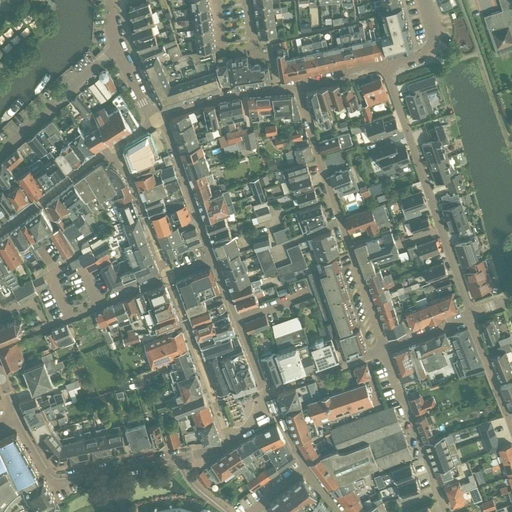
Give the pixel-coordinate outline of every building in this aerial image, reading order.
[(21,0),(0,0),(0,2),(17,9),(21,0)] [(159,0),(162,9),(168,7),(165,0),(159,0)] [(191,8),(209,6),(208,0),(182,0),(183,4),(189,3),(189,2),(190,1),(191,8)] [(331,0),(319,0),(320,2),(321,10),(326,9),(326,4),(324,4),(324,2),(331,1),(331,0)] [(331,0),(331,1),(332,9),(337,8),(336,3),(335,3),(335,1),(342,0),(341,0),(331,0)] [(385,10),(402,5),(400,0),(377,0),(374,1),(376,6),(381,5),(381,3),(383,2),(385,10)] [(443,10),(453,6),(450,0),(448,0),(441,3),(443,10)] [(497,54),(511,48),(511,0),(499,0),(502,9),(484,15),(497,54)] [(133,19),(144,15),(152,13),(148,2),(144,4),(139,5),(129,8),(133,19)] [(274,13),(281,12),(281,7),(275,8),(275,9),(273,9),(272,3),(272,2),(254,5),(256,15),(274,13)] [(381,36),(386,55),(389,54),(413,48),(405,18),(404,19),(403,16),(404,15),(402,5),(385,10),(381,11),(388,33),(381,35),(381,36)] [(193,19),(211,17),(209,6),(191,8),(184,9),(184,15),(190,14),(190,12),(192,12),(193,19)] [(136,29),(144,27),(152,24),(152,25),(156,24),(152,13),(144,15),(133,19),(136,29)] [(275,24),(283,23),(282,18),(277,18),(277,20),(275,20),(274,13),(256,15),(258,26),(275,24)] [(193,19),(185,20),(186,25),(192,24),(191,23),(193,23),(194,30),(212,27),(211,17),(193,19)] [(136,29),(132,30),(136,41),(155,34),(152,25),(152,24),(144,27),(136,29)] [(275,24),(258,26),(259,37),(277,35),(277,34),(284,33),(284,28),(278,29),(278,31),(276,31),(275,24)] [(194,30),(187,31),(187,36),(193,35),(193,34),(195,33),(196,40),(214,38),(212,27),(194,30)] [(369,29),(371,38),(376,58),(386,55),(381,36),(376,37),(373,28),(369,29)] [(360,31),(366,60),(376,58),(371,38),(366,40),(364,30),(360,31)] [(366,60),(360,31),(350,33),(352,43),(357,62),(366,60)] [(350,33),(344,35),(340,36),(347,65),(357,62),(352,43),(350,33)] [(140,51),(143,50),(144,50),(159,45),(155,34),(136,41),(140,51)] [(333,47),(337,67),(347,65),(340,36),(336,37),(339,46),(333,47)] [(197,52),(214,49),(215,49),(214,38),(196,40),(188,41),(189,47),(195,46),(194,44),(196,44),(197,52)] [(144,50),(143,50),(140,51),(143,59),(141,64),(144,71),(148,80),(158,104),(164,107),(221,87),(215,70),(218,69),(216,65),(219,65),(218,63),(216,63),(214,49),(197,52),(182,54),(175,39),(171,41),(159,45),(144,50)] [(337,67),(333,47),(328,49),(325,39),(321,40),(328,69),(337,67)] [(328,69),(321,40),(312,42),(318,71),(328,69)] [(302,45),(309,74),(318,71),(312,42),(302,45)] [(309,74),(302,45),(298,46),(300,55),(295,56),(299,76),(309,74)] [(299,76),(295,56),(290,58),(287,48),(283,49),(284,54),(289,78),(299,76)] [(284,54),(283,49),(279,50),(277,55),(281,80),(289,78),(284,54)] [(270,80),(268,66),(261,67),(259,65),(251,66),(251,65),(249,64),(248,64),(247,56),(227,59),(231,86),(270,80)] [(216,65),(218,69),(222,83),(230,82),(226,57),(217,58),(218,63),(219,65),(216,65)] [(100,72),(100,73),(99,76),(102,78),(105,79),(111,90),(116,88),(108,74),(108,73),(106,70),(102,70),(100,72)] [(411,94),(406,96),(413,116),(413,118),(433,112),(427,94),(438,90),(434,76),(408,85),(411,94)] [(367,121),(373,118),(368,105),(388,98),(380,77),(360,84),(368,104),(362,106),(367,121)] [(346,106),(340,89),(338,84),(327,87),(333,104),(335,109),(345,106),(346,106)] [(346,106),(345,106),(347,112),(360,108),(355,94),(353,95),(350,86),(340,89),(346,106)] [(333,104),(327,87),(315,90),(319,102),(320,109),(324,118),(329,116),(325,107),(333,104)] [(319,102),(315,90),(306,92),(312,114),(316,114),(319,122),(323,121),(325,129),(331,127),(329,118),(324,120),(320,109),(319,102)] [(119,106),(131,126),(134,125),(135,126),(139,124),(119,92),(113,98),(119,106)] [(90,110),(77,94),(71,100),(83,115),(90,110)] [(272,96),(274,110),(274,112),(279,112),(279,116),(284,116),(284,114),(292,113),(293,120),(302,119),(293,94),(272,96)] [(274,110),(272,96),(256,97),(258,113),(255,113),(256,120),(254,120),(255,121),(259,121),(259,119),(263,119),(263,114),(270,114),(270,111),(274,110)] [(258,113),(256,97),(248,98),(250,114),(251,120),(252,120),(252,122),(255,121),(254,120),(256,120),(255,113),(258,113)] [(229,101),(236,129),(242,128),(239,119),(245,117),(241,98),(229,101)] [(236,129),(229,101),(218,104),(223,123),(228,121),(230,130),(236,129)] [(208,127),(219,125),(214,105),(203,108),(208,127)] [(131,126),(119,106),(109,113),(106,109),(95,117),(99,124),(108,141),(121,133),(122,135),(126,133),(124,131),(131,126)] [(173,130),(192,124),(188,113),(169,120),(173,130)] [(373,118),(367,121),(365,121),(371,139),(399,129),(395,117),(384,121),(381,115),(373,118)] [(36,131),(47,144),(55,155),(66,171),(82,159),(65,135),(63,136),(60,131),(61,130),(52,118),(36,131)] [(347,120),(340,123),(343,130),(350,127),(347,120)] [(95,149),(84,133),(79,127),(78,126),(79,125),(78,124),(77,126),(78,127),(68,135),(63,128),(61,130),(60,131),(63,136),(65,135),(82,159),(95,149)] [(84,133),(95,149),(108,141),(99,124),(84,133)] [(192,124),(173,130),(177,141),(196,134),(192,124)] [(275,124),(265,126),(267,135),(277,133),(275,124)] [(429,163),(448,157),(445,150),(451,148),(442,124),(429,129),(433,140),(422,143),(429,163)] [(248,132),(246,127),(227,132),(227,135),(229,142),(236,140),(237,142),(239,150),(258,146),(254,131),(248,132)] [(44,163),(56,180),(66,171),(55,155),(47,144),(36,131),(28,138),(40,154),(46,150),(50,156),(52,157),(46,161),(44,163)] [(205,133),(208,141),(214,139),(211,131),(205,133)] [(322,153),(333,150),(352,144),(349,132),(318,142),(322,153)] [(128,157),(144,151),(145,150),(153,148),(147,133),(128,145),(126,150),(128,157)] [(196,134),(177,141),(181,151),(199,144),(196,134)] [(229,142),(227,135),(218,138),(221,147),(237,142),(236,140),(229,142)] [(291,142),(289,135),(275,139),(277,147),(291,142)] [(217,138),(181,152),(183,159),(191,156),(191,157),(205,153),(204,148),(211,146),(210,144),(218,141),(217,138)] [(299,160),(313,155),(309,143),(304,144),(302,139),(287,144),(289,150),(295,148),(299,160)] [(23,157),(23,156),(34,149),(26,140),(16,148),(23,157)] [(410,159),(405,145),(392,150),(389,144),(375,149),(379,159),(380,159),(384,169),(400,163),(401,165),(409,162),(408,160),(410,159)] [(6,170),(10,167),(23,157),(16,148),(0,161),(0,162),(6,170)] [(132,168),(144,163),(152,160),(161,156),(160,154),(156,155),(154,151),(147,154),(145,150),(144,151),(128,157),(132,168)] [(171,162),(168,153),(163,155),(166,164),(171,162)] [(191,156),(183,159),(189,176),(204,171),(211,169),(205,153),(191,157),(191,156)] [(29,167),(44,189),(56,180),(44,163),(46,161),(42,155),(29,164),(30,166),(29,167)] [(448,157),(429,163),(436,182),(447,179),(451,190),(464,185),(460,174),(454,176),(448,157)] [(144,163),(132,168),(136,176),(161,167),(161,166),(160,164),(154,166),(152,160),(144,163)] [(116,189),(101,161),(95,166),(105,184),(104,185),(109,194),(112,192),(114,194),(113,195),(114,197),(119,194),(116,189)] [(101,161),(116,189),(126,182),(123,177),(120,173),(118,170),(113,166),(107,163),(101,161)] [(306,161),(282,169),(285,180),(310,173),(306,161)] [(12,179),(0,162),(0,184),(17,208),(31,198),(16,176),(16,177),(12,179)] [(161,167),(136,176),(139,185),(163,178),(163,180),(166,179),(167,181),(177,178),(173,165),(162,168),(161,167)] [(84,197),(90,207),(96,204),(100,209),(104,206),(100,200),(100,199),(109,194),(104,185),(105,184),(95,166),(73,182),(84,197)] [(44,189),(29,167),(24,171),(23,169),(18,172),(20,174),(19,174),(18,172),(14,174),(16,177),(16,176),(31,198),(44,189)] [(336,173),(330,176),(335,190),(337,189),(339,195),(358,188),(352,173),(350,174),(348,169),(342,171),(341,169),(335,172),(336,173)] [(204,171),(189,176),(193,185),(207,180),(208,181),(213,179),(211,173),(206,175),(204,171)] [(310,173),(285,181),(289,192),(313,185),(310,173)] [(163,178),(139,185),(144,198),(167,190),(180,185),(177,178),(167,181),(166,179),(163,180),(163,178)] [(253,191),(261,188),(258,178),(249,181),(253,191)] [(207,180),(193,185),(197,198),(210,194),(212,193),(208,181),(207,180)] [(372,196),(386,191),(381,181),(368,186),(367,185),(360,188),(364,199),(372,196)] [(84,197),(73,182),(60,193),(71,208),(72,207),(78,216),(73,219),(74,221),(72,222),(72,223),(61,229),(68,239),(79,233),(79,229),(78,227),(84,221),(85,219),(80,211),(75,205),(79,202),(85,211),(90,208),(90,207),(84,197)] [(126,182),(116,189),(119,194),(114,197),(118,205),(132,199),(126,182)] [(17,208),(0,184),(0,202),(8,215),(17,208)] [(180,185),(167,190),(144,198),(147,207),(164,201),(170,199),(183,194),(180,185)] [(291,199),(297,197),(300,204),(318,198),(314,187),(289,195),(291,199)] [(256,202),(265,199),(261,188),(253,191),(256,202)] [(210,196),(210,194),(197,198),(201,211),(213,207),(214,208),(231,201),(227,190),(210,196)] [(418,207),(426,204),(421,191),(402,197),(404,202),(402,203),(401,204),(406,218),(419,214),(417,209),(418,207)] [(72,207),(71,208),(60,193),(46,204),(54,218),(66,211),(72,220),(73,219),(78,216),(72,207)] [(170,199),(174,207),(187,203),(183,194),(170,199)] [(465,226),(462,216),(466,215),(460,197),(443,202),(445,208),(444,209),(447,218),(448,218),(451,228),(456,227),(457,229),(465,226)] [(123,220),(138,215),(132,199),(118,205),(117,205),(123,220)] [(150,215),(174,207),(170,199),(164,201),(147,207),(150,215)] [(214,208),(213,207),(201,211),(205,221),(219,216),(226,214),(235,211),(231,201),(214,208)] [(266,201),(256,204),(250,206),(251,211),(254,210),(255,211),(268,206),(266,201)] [(0,219),(1,220),(8,215),(0,202),(0,219)] [(187,203),(174,207),(150,215),(156,232),(157,232),(173,226),(181,223),(183,222),(183,221),(192,217),(187,203)] [(299,222),(323,212),(319,204),(295,211),(299,222)] [(257,217),(270,212),(268,206),(255,211),(257,217)] [(54,229),(41,207),(25,220),(21,223),(20,223),(35,248),(51,239),(61,256),(74,248),(68,239),(61,229),(59,226),(54,229)] [(85,211),(82,212),(89,222),(94,219),(91,214),(93,212),(90,208),(85,211)] [(369,233),(379,230),(371,208),(345,217),(350,232),(366,227),(369,233)] [(270,212),(257,217),(259,223),(262,222),(272,219),(270,212)] [(303,232),(327,221),(323,212),(299,222),(303,232)] [(123,220),(120,221),(126,237),(129,236),(130,239),(131,239),(131,241),(133,241),(134,243),(146,239),(138,215),(123,220)] [(219,216),(205,221),(209,232),(228,226),(225,215),(220,217),(219,216)] [(414,234),(432,228),(428,217),(421,219),(420,216),(409,219),(414,234)] [(35,248),(20,223),(10,230),(28,261),(39,255),(35,248)] [(173,226),(157,232),(163,245),(161,245),(167,259),(182,252),(202,243),(195,226),(184,231),(186,236),(182,238),(177,225),(173,227),(173,226)] [(228,226),(209,232),(214,243),(232,236),(228,226)] [(290,238),(286,227),(279,229),(284,241),(290,238)] [(284,241),(279,229),(273,231),(278,243),(284,241)] [(0,237),(0,250),(9,264),(14,261),(15,263),(19,260),(18,259),(21,257),(22,259),(24,258),(8,231),(0,237)] [(316,248),(335,242),(331,231),(312,238),(316,248)] [(358,253),(394,241),(392,233),(355,245),(358,253)] [(272,246),(268,234),(252,238),(256,251),(272,246)] [(130,239),(129,236),(126,237),(126,238),(118,241),(121,249),(126,247),(130,256),(150,249),(146,239),(134,243),(133,241),(131,241),(131,239),(130,239)] [(230,256),(239,253),(241,253),(235,236),(232,236),(214,243),(218,255),(229,251),(230,256)] [(416,244),(408,247),(411,257),(416,256),(420,267),(425,265),(422,257),(440,251),(436,239),(417,245),(416,244)] [(462,263),(478,258),(471,239),(455,244),(462,263)] [(94,250),(98,257),(113,248),(108,240),(94,250)] [(394,241),(358,253),(366,275),(376,271),(375,270),(380,268),(379,266),(375,267),(373,261),(379,259),(380,262),(400,256),(394,241)] [(335,242),(316,248),(319,259),(338,252),(335,242)] [(289,255),(302,250),(299,244),(287,248),(289,255)] [(258,259),(270,254),(268,248),(256,251),(258,259)] [(85,263),(95,258),(91,249),(78,256),(79,256),(69,262),(72,267),(72,268),(75,266),(82,262),(83,265),(85,264),(85,263)] [(150,249),(130,256),(134,266),(154,258),(150,249)] [(12,289),(20,284),(9,264),(0,250),(0,289),(9,284),(12,289)] [(289,255),(292,261),(292,262),(304,257),(302,250),(289,255)] [(229,251),(218,255),(223,267),(240,261),(242,260),(239,253),(230,256),(229,251)] [(270,254),(258,259),(261,266),(273,261),(270,254)] [(343,266),(339,255),(321,261),(324,271),(321,272),(341,333),(338,334),(345,355),(367,348),(360,327),(357,328),(356,323),(358,322),(339,267),(343,266)] [(307,266),(304,257),(292,262),(292,261),(284,265),(287,273),(307,266)] [(85,263),(85,264),(89,271),(99,266),(95,258),(85,263)] [(117,272),(115,269),(111,261),(101,266),(108,280),(106,281),(111,290),(120,287),(120,285),(128,282),(159,270),(154,258),(134,266),(117,272)] [(472,294),(491,287),(482,259),(469,264),(471,271),(465,273),(472,294)] [(227,277),(245,270),(242,260),(240,261),(223,267),(227,277)] [(273,261),(261,266),(264,272),(276,268),(273,261)] [(444,261),(439,263),(415,272),(416,277),(427,273),(430,280),(448,273),(444,261)] [(33,270),(36,277),(34,278),(36,284),(45,279),(42,273),(48,271),(45,264),(33,270)] [(276,268),(264,272),(266,277),(271,275),(271,276),(283,275),(287,273),(284,265),(276,268)] [(77,271),(75,266),(72,268),(72,267),(66,271),(68,276),(77,271)] [(211,296),(212,296),(220,292),(211,267),(201,270),(211,296)] [(376,271),(366,275),(372,292),(386,287),(387,287),(388,287),(394,284),(390,273),(383,276),(380,268),(375,270),(376,271)] [(203,300),(211,296),(201,270),(177,280),(186,306),(203,300)] [(245,270),(227,277),(231,289),(250,282),(245,270)] [(0,289),(0,301),(1,304),(16,295),(20,303),(38,293),(32,279),(31,278),(20,284),(12,289),(9,284),(0,289)] [(250,295),(263,290),(263,289),(255,292),(253,286),(262,283),(261,278),(250,282),(231,289),(236,301),(250,296),(250,295)] [(437,288),(451,283),(449,278),(435,283),(436,287),(437,287),(437,288)] [(45,279),(36,284),(38,288),(47,284),(45,279)] [(425,291),(436,287),(435,283),(423,287),(425,291)] [(139,309),(139,310),(148,306),(148,305),(153,304),(170,297),(165,284),(145,292),(134,296),(139,309)] [(376,302),(391,296),(406,291),(404,286),(397,288),(397,289),(390,292),(388,287),(387,287),(386,287),(372,292),(376,302)] [(250,296),(236,301),(239,310),(259,303),(257,297),(265,294),(263,290),(250,295),(250,296)] [(440,297),(447,315),(460,310),(457,302),(459,301),(457,296),(454,297),(452,292),(440,297)] [(139,310),(139,309),(134,296),(124,299),(122,300),(129,314),(131,322),(133,321),(130,313),(134,312),(137,319),(140,318),(138,311),(139,310)] [(203,300),(186,306),(190,315),(209,308),(214,305),(211,296),(203,300)] [(212,296),(211,296),(214,305),(224,301),(223,301),(224,301),(222,297),(214,301),(212,296)] [(391,296),(376,302),(379,311),(394,305),(391,296)] [(180,323),(170,297),(153,304),(148,305),(148,306),(139,310),(138,311),(140,318),(141,318),(144,317),(150,333),(157,331),(180,323)] [(447,315),(440,297),(429,301),(436,320),(444,317),(443,316),(447,315)] [(117,319),(119,323),(119,325),(126,323),(124,316),(129,314),(122,300),(113,304),(119,318),(117,319)] [(214,305),(217,312),(218,311),(219,312),(227,308),(224,301),(214,305)] [(436,320),(429,301),(417,306),(424,324),(428,322),(429,323),(436,320)] [(115,327),(113,328),(114,331),(118,329),(117,324),(119,323),(117,319),(119,318),(113,304),(104,308),(110,321),(112,320),(115,327)] [(213,318),(217,316),(216,312),(217,312),(214,305),(209,308),(190,315),(194,326),(214,319),(213,318)] [(394,305),(379,311),(381,319),(397,313),(394,305)] [(424,324),(417,306),(405,311),(407,316),(404,317),(406,323),(409,321),(412,329),(424,324)] [(110,321),(104,308),(95,312),(100,326),(108,342),(113,341),(108,330),(107,330),(104,324),(108,323),(111,329),(113,328),(115,327),(112,320),(110,321)] [(218,316),(223,328),(233,325),(228,312),(218,316)] [(397,313),(381,319),(384,327),(400,321),(397,313)] [(250,334),(270,326),(266,315),(245,322),(250,334)] [(214,319),(194,326),(199,338),(211,333),(223,328),(218,316),(217,316),(213,318),(214,319)] [(0,340),(22,331),(21,331),(23,327),(24,326),(24,325),(22,325),(22,324),(22,323),(21,321),(22,320),(21,319),(20,320),(15,319),(16,317),(15,317),(14,319),(9,321),(8,319),(7,320),(8,321),(0,324),(0,340)] [(486,340),(499,335),(496,329),(497,328),(493,318),(479,323),(486,340)] [(400,321),(384,327),(389,339),(406,332),(402,320),(400,321)] [(328,336),(336,333),(332,322),(324,324),(328,336)] [(52,329),(59,343),(60,346),(64,344),(65,345),(75,341),(66,323),(52,329)] [(211,333),(199,338),(206,356),(207,359),(219,355),(219,354),(222,353),(229,350),(236,347),(233,337),(222,341),(221,337),(236,332),(233,325),(223,328),(211,333)] [(276,353),(285,378),(317,366),(309,345),(308,343),(302,328),(275,338),(280,351),(276,353)] [(456,352),(474,344),(468,328),(449,335),(455,350),(456,352)] [(175,353),(188,349),(182,329),(145,343),(153,368),(172,360),(177,358),(175,353)] [(430,338),(441,365),(447,362),(444,354),(442,355),(439,348),(445,346),(447,353),(455,350),(449,335),(447,336),(445,332),(430,338)] [(123,338),(125,345),(140,340),(139,334),(129,337),(123,338)] [(236,347),(229,350),(232,356),(235,355),(244,351),(237,335),(233,336),(233,337),(236,347)] [(501,345),(509,342),(511,340),(511,339),(510,335),(498,340),(501,345)] [(309,345),(317,366),(325,363),(326,363),(330,362),(330,361),(339,358),(331,337),(324,340),(323,338),(318,340),(318,342),(309,345)] [(415,345),(420,356),(422,356),(428,370),(441,365),(430,338),(415,345)] [(0,352),(7,370),(25,362),(20,349),(23,348),(20,340),(0,347),(0,352)] [(509,342),(501,345),(497,347),(500,353),(491,357),(496,367),(510,361),(506,352),(511,349),(509,342)] [(474,344),(456,352),(459,359),(457,360),(459,367),(481,360),(478,353),(474,344)] [(420,356),(415,345),(404,349),(412,369),(415,367),(419,377),(426,375),(422,365),(423,364),(420,356)] [(174,366),(192,360),(188,349),(175,353),(177,358),(172,360),(174,364),(174,366)] [(412,369),(404,349),(393,353),(400,374),(399,374),(402,382),(410,379),(407,371),(412,369)] [(219,354),(219,355),(227,378),(231,389),(243,385),(243,384),(232,356),(229,350),(222,353),(219,354)] [(235,355),(232,356),(243,384),(243,385),(255,381),(249,365),(244,351),(235,355)] [(48,372),(57,369),(50,352),(41,356),(43,361),(24,368),(32,391),(52,383),(48,372)] [(285,378),(276,353),(259,359),(268,384),(285,378)] [(219,355),(207,359),(219,393),(231,389),(227,378),(219,355)] [(174,366),(174,364),(169,366),(173,379),(196,371),(192,360),(174,366)] [(511,365),(510,361),(496,367),(499,377),(508,373),(511,380),(511,378),(511,365)] [(359,385),(365,383),(364,379),(371,377),(367,363),(354,368),(359,385)] [(196,371),(173,379),(171,379),(177,394),(173,396),(173,397),(174,401),(204,392),(196,371)] [(65,384),(68,390),(79,385),(77,380),(65,384)] [(137,382),(138,389),(147,386),(145,380),(137,382)] [(505,396),(511,393),(511,381),(500,386),(505,396)] [(365,383),(359,385),(302,405),(302,406),(287,411),(297,438),(297,439),(310,434),(318,431),(316,424),(329,419),(330,421),(338,420),(337,419),(340,418),(340,416),(351,412),(351,414),(359,413),(359,411),(362,410),(361,408),(373,404),(365,383)] [(302,406),(302,405),(300,401),(303,400),(302,395),(299,396),(296,388),(278,394),(284,411),(287,411),(302,406)] [(57,402),(64,400),(61,392),(54,393),(57,402)] [(204,392),(174,401),(173,402),(177,413),(179,423),(181,422),(182,427),(190,425),(191,425),(187,410),(192,408),(207,403),(204,392)] [(19,401),(24,411),(34,407),(35,409),(43,407),(50,404),(51,405),(52,405),(48,398),(39,402),(36,396),(32,396),(19,401)] [(421,404),(419,397),(409,400),(415,415),(428,410),(425,402),(421,404)] [(57,402),(52,405),(51,405),(50,404),(43,407),(35,409),(34,407),(24,411),(32,426),(48,418),(45,412),(63,406),(63,407),(66,406),(64,400),(57,402)] [(197,423),(213,418),(207,403),(192,408),(197,423)] [(354,476),(377,464),(380,469),(413,456),(393,405),(324,431),(331,447),(336,444),(338,448),(329,452),(327,446),(318,452),(311,440),(313,439),(310,434),(297,439),(310,461),(329,486),(343,480),(354,476)] [(425,441),(435,438),(425,415),(416,419),(425,441)] [(126,428),(130,441),(131,446),(151,442),(145,422),(140,424),(138,416),(128,419),(130,427),(126,428)] [(48,431),(52,429),(54,428),(52,424),(54,425),(59,422),(57,418),(49,419),(48,418),(32,426),(38,438),(48,431)] [(200,432),(216,427),(213,418),(197,423),(199,429),(200,432)] [(154,445),(165,442),(159,423),(149,426),(154,445)] [(130,441),(126,428),(124,424),(116,426),(120,448),(125,447),(124,442),(130,441)] [(272,460),(276,457),(289,448),(277,424),(257,434),(266,450),(271,459),(272,460)] [(108,435),(107,428),(106,426),(96,429),(97,435),(101,452),(112,450),(108,435)] [(108,435),(112,450),(120,448),(116,426),(107,428),(108,435)] [(493,426),(480,431),(483,438),(495,434),(493,426)] [(200,432),(199,429),(192,431),(185,433),(186,439),(201,435),(203,442),(221,441),(216,427),(200,432)] [(168,445),(180,442),(176,428),(164,432),(168,445)] [(48,431),(38,438),(56,462),(65,460),(61,440),(52,429),(48,431)] [(85,431),(86,437),(90,455),(101,452),(97,435),(92,436),(91,430),(85,431)] [(42,476),(14,432),(0,438),(0,511),(34,511),(36,511),(24,490),(43,479),(42,476)] [(247,440),(256,455),(261,453),(267,461),(271,459),(266,450),(257,434),(247,440)] [(495,434),(483,438),(486,446),(498,441),(495,434)] [(444,435),(438,437),(435,438),(425,441),(430,455),(456,447),(454,441),(447,444),(444,435)] [(75,440),(78,457),(90,455),(86,437),(75,440)] [(78,457),(75,440),(63,442),(67,460),(78,457)] [(256,455),(247,440),(237,447),(243,455),(242,457),(244,460),(246,465),(251,470),(255,467),(250,459),(256,455)] [(504,461),(511,457),(511,443),(496,449),(498,455),(502,454),(504,461)] [(243,455),(237,447),(223,455),(232,469),(238,465),(246,475),(252,471),(251,470),(246,465),(244,460),(242,457),(243,455)] [(455,464),(451,455),(458,452),(456,447),(430,455),(435,470),(450,466),(455,464)] [(279,472),(295,460),(289,449),(272,460),(274,463),(273,463),(274,464),(279,472)] [(232,469),(223,455),(212,463),(222,477),(232,469)] [(511,457),(504,461),(506,467),(503,468),(505,474),(511,471),(511,457)] [(484,468),(498,463),(496,458),(482,463),(484,468)] [(410,464),(409,462),(389,470),(393,482),(414,474),(413,471),(415,470),(412,464),(410,464)] [(498,463),(484,468),(485,473),(500,468),(498,463)] [(450,466),(435,470),(439,482),(453,477),(450,466)] [(206,486),(211,482),(203,470),(198,474),(206,486)] [(270,477),(266,470),(256,476),(262,483),(270,477)] [(448,497),(477,485),(472,473),(468,474),(470,480),(460,484),(459,481),(444,487),(448,497)] [(380,474),(374,476),(378,488),(385,485),(380,474)] [(256,488),(262,483),(256,476),(250,481),(256,488)] [(330,486),(329,486),(336,494),(358,485),(365,482),(364,482),(362,478),(356,481),(354,476),(343,480),(329,486),(330,486)] [(331,511),(320,498),(317,500),(314,496),(317,494),(303,477),(269,503),(276,511),(331,511)] [(402,496),(420,489),(419,486),(421,486),(419,479),(416,480),(415,478),(397,484),(395,485),(399,497),(402,496)] [(24,490),(36,511),(55,500),(43,479),(24,490)] [(358,485),(336,494),(344,505),(359,498),(366,494),(363,489),(361,491),(358,485)] [(477,485),(448,497),(452,507),(467,501),(466,498),(472,495),(474,502),(482,499),(477,485)] [(359,498),(344,505),(349,511),(356,511),(365,507),(365,508),(371,505),(373,504),(370,497),(362,502),(359,498)] [(484,510),(493,507),(496,506),(493,498),(481,502),(484,510)] [(54,510),(60,507),(56,501),(50,504),(54,510)] [(374,505),(371,506),(371,505),(365,508),(365,507),(356,511),(386,511),(382,501),(374,505)]
